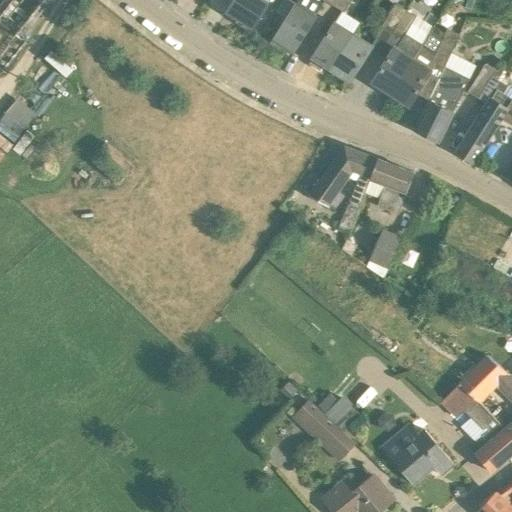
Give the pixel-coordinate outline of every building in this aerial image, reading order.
[(0,0),(0,71),(1,72),(24,42),(16,36),(44,0),(0,0)] [(252,29),(270,0),(234,0),(226,13),(252,29)] [(293,53),(323,5),(315,0),(299,0),(274,40),(293,53)] [(343,13),(351,0),(337,0),(333,7),(343,13)] [(497,0),(479,0),(479,1),(494,8),(497,0)] [(381,54),(407,12),(395,4),(381,27),(382,28),(376,38),(377,39),(371,48),(381,54)] [(391,95),(421,47),(433,28),(407,12),(381,54),(388,58),(372,84),(391,95)] [(331,71),(353,36),(334,24),(309,65),(320,72),(324,66),(331,71)] [(409,107),(423,84),(444,35),(433,28),(421,47),(391,95),(409,107)] [(445,67),(451,54),(459,36),(447,30),(444,35),(423,84),(426,87),(425,89),(425,92),(426,95),(428,97),(428,98),(430,99),(445,67)] [(349,82),(371,47),(353,36),(331,71),(349,82)] [(438,143),(469,79),(475,66),(451,54),(445,67),(430,99),(428,102),(415,131),(438,143)] [(478,100),(496,73),(485,66),(467,92),(478,100)] [(471,164),(494,128),(495,128),(508,110),(506,109),(511,100),(503,94),(508,88),(503,85),(507,80),(496,73),(478,100),(487,105),(478,119),(479,119),(455,154),(471,164)] [(36,114),(15,97),(4,112),(24,129),(36,114)] [(133,168),(106,144),(91,160),(118,185),(133,168)] [(364,193),(377,159),(344,147),(309,196),(326,206),(352,170),(360,174),(339,227),(350,231),(365,194),(364,193)] [(398,215),(414,173),(377,159),(364,193),(365,194),(380,199),(377,206),(398,215)] [(383,278),(401,238),(382,230),(367,267),(383,278)] [(359,246),(348,239),(341,249),(352,256),(359,246)] [(511,378),(488,357),(460,384),(478,403),(497,384),(511,399),(511,378)] [(278,391),(288,399),(298,389),(288,380),(278,391)] [(498,423),(478,403),(460,384),(441,403),(456,418),(464,410),(484,430),(486,427),(489,430),(482,436),(487,441),(474,453),(491,473),(511,454),(511,425),(505,431),(498,423)] [(339,463),(356,445),(310,400),(293,418),(339,463)] [(498,423),(505,431),(511,425),(511,421),(507,416),(498,423)] [(440,475),(453,464),(425,431),(415,439),(406,428),(382,448),(391,459),(391,460),(412,484),(433,467),(440,475)] [(378,511),(393,500),(374,476),(360,488),(351,477),(323,500),(333,511),(378,511)] [(511,498),(507,495),(503,491),(497,495),(511,510),(511,498)] [(511,511),(511,510),(497,495),(480,510),(482,511),(511,511)]
